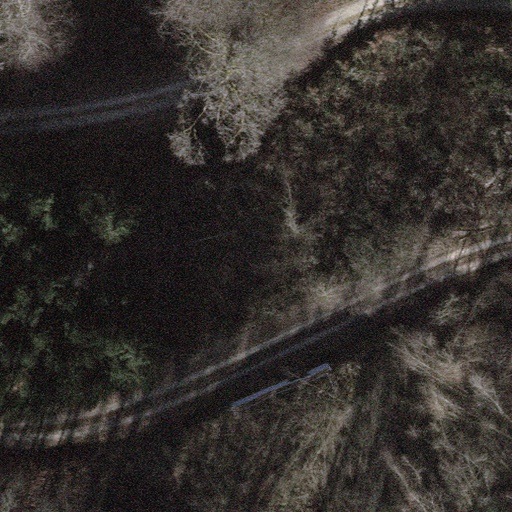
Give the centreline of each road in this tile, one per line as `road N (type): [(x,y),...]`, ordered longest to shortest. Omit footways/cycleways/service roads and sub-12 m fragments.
road 1 (track): [(0,418),(47,428),(285,346),(460,258),(511,250)]
road 2 (track): [(397,0),(186,106),(0,106)]
